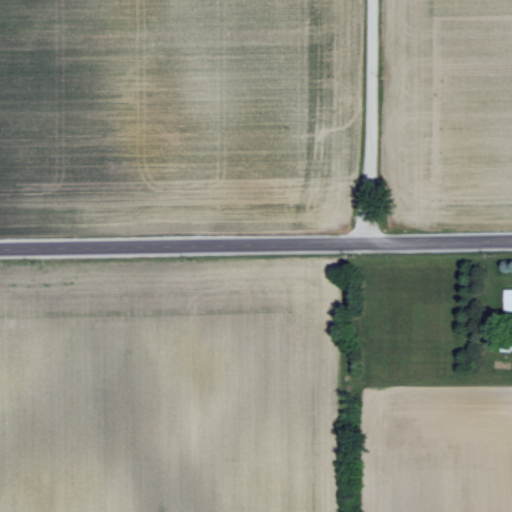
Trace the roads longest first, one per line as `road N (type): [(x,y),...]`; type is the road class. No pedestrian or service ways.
road 1 (tertiary): [(0,257),(511,246)]
road 2 (residential): [(364,250),(365,0)]
